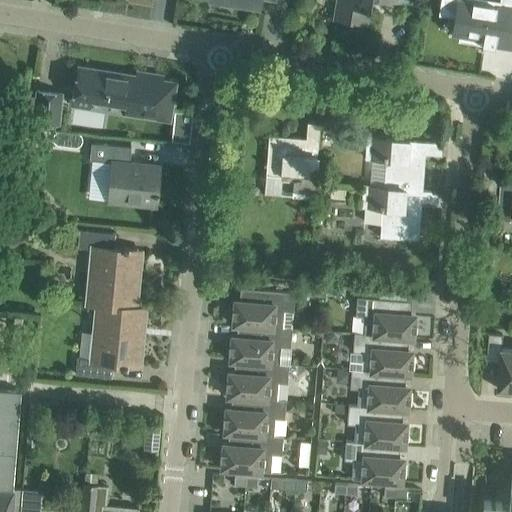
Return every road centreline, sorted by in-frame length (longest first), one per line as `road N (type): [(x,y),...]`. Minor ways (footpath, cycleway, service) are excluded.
road 1 (residential): [(171,511),(219,50)]
road 2 (residential): [(449,408),(475,93)]
road 3 (residential): [(475,93),(219,50)]
road 4 (residential): [(219,50),(0,13)]
